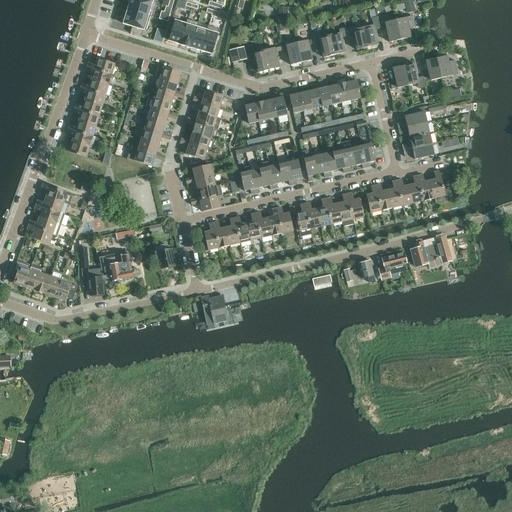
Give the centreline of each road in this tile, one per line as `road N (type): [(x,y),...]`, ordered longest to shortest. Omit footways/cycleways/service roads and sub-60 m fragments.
road 1 (residential): [(195,291),(511,211)]
road 2 (residential): [(370,62),(255,87),(85,34)]
road 3 (residential): [(0,268),(85,34)]
road 4 (residential): [(180,220),(395,171)]
road 5 (residential): [(0,301),(58,320),(195,291)]
